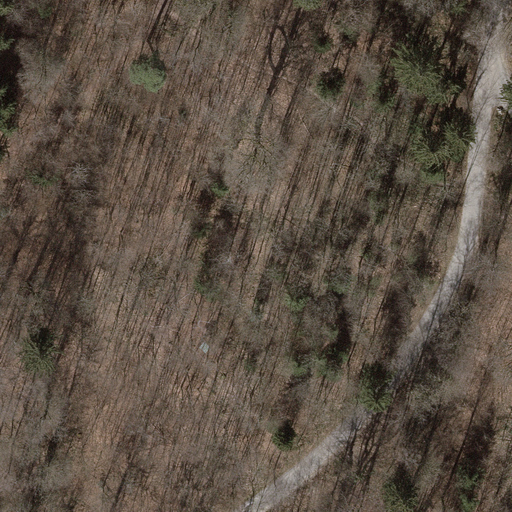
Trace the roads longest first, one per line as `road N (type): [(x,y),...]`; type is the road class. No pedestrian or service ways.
road 1 (track): [(493,62),(468,244),(445,306),(320,456),(249,511)]
road 2 (track): [(160,0),(78,100),(0,155)]
